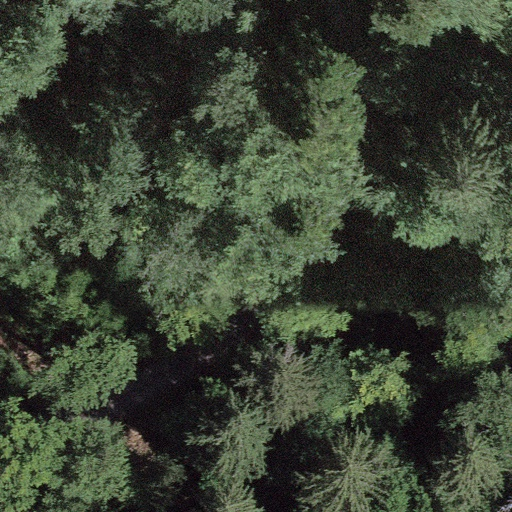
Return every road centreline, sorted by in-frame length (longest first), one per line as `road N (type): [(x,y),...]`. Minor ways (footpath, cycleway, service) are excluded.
road 1 (track): [(347,0),(356,16),(357,113),(327,231),(227,344),(0,442)]
road 2 (track): [(421,511),(501,408),(511,347)]
